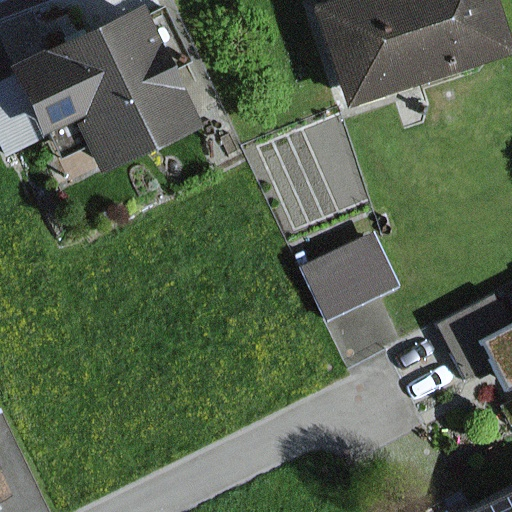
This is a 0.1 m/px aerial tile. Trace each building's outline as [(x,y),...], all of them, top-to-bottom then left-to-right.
[(511,55),(511,39),(498,0),(339,0),(315,8),(349,110),(511,55)] [(191,63),(165,7),(149,15),(144,5),(12,68),(45,136),(77,121),(89,146),(59,160),(71,185),(100,171),(102,175),(203,127),(175,71),(191,63)] [(373,232),(300,268),(327,324),(400,288),(373,232)] [(511,285),(436,325),(465,381),(496,365),(510,391),(511,389),(511,285)] [(0,399),(1,399),(0,397),(0,504),(15,496),(0,470),(0,399)] [(511,511),(511,493),(476,511),(511,511)]
